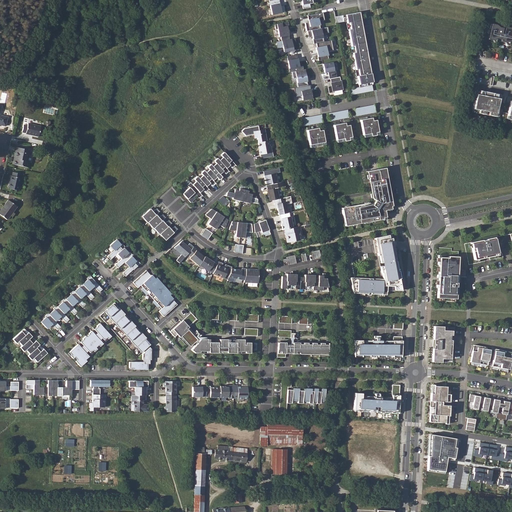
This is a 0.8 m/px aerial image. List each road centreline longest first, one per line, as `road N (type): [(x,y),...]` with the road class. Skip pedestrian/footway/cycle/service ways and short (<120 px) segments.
road 1 (residential): [(415,372),(270,369)]
road 2 (tertiary): [(415,372),(422,237)]
road 3 (residential): [(415,213),(401,190),(382,98)]
